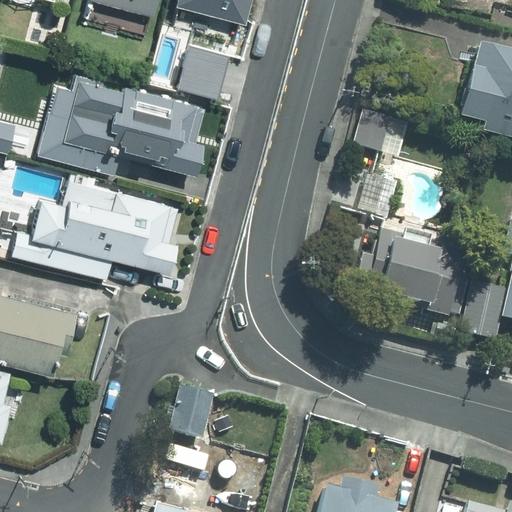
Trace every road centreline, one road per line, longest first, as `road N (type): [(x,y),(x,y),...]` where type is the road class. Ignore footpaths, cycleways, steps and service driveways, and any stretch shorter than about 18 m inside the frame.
road 1 (residential): [(344,0),(278,256),(290,317),(309,342),(357,369),(511,409)]
road 2 (residential): [(287,0),(200,307),(175,339),(150,345),(135,363),(98,491),(82,511)]
